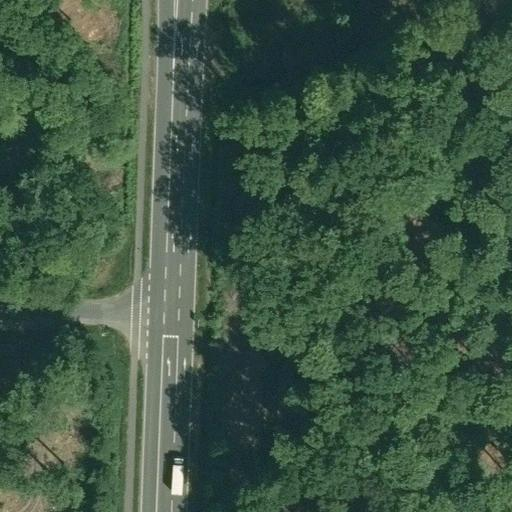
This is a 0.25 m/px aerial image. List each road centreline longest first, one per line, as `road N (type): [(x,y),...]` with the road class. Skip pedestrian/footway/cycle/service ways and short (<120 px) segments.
road 1 (primary): [(171,319),(177,0)]
road 2 (primary): [(162,511),(171,319)]
road 3 (residential): [(0,316),(171,319)]
